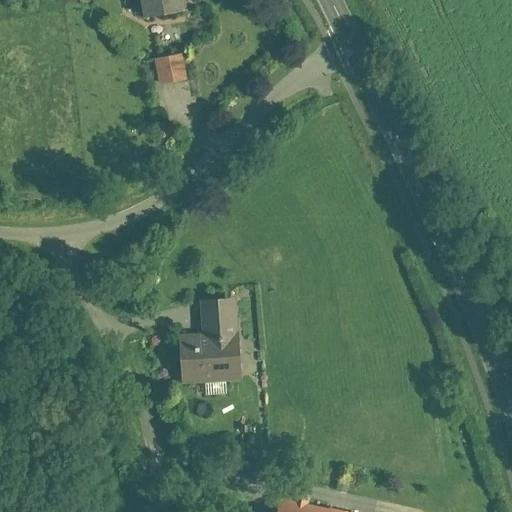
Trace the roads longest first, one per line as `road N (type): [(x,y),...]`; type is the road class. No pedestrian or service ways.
road 1 (tertiary): [(511,431),(459,281),(345,39)]
road 2 (residential): [(83,226),(170,191),(345,39)]
road 3 (residential): [(83,226),(80,288),(134,402),(151,511)]
